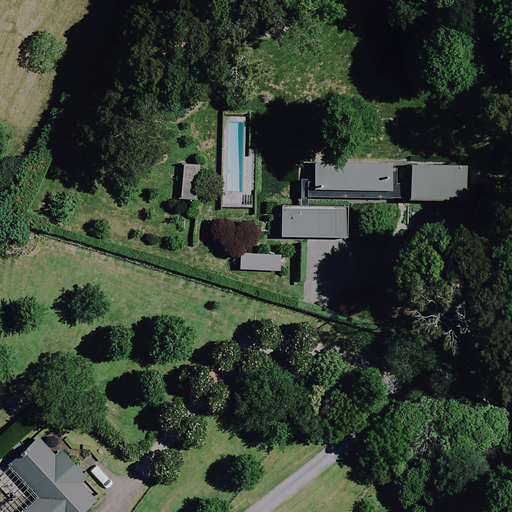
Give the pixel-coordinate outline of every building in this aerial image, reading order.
[(464,162),(410,160),(409,200),(463,202),(464,162)] [(204,165),(183,163),(179,200),(200,203),(204,165)] [(392,165),(315,164),(314,190),(391,192),(392,165)] [(254,174),(223,174),(223,209),(253,209),(254,174)] [(347,239),(348,209),(283,208),(282,238),(347,239)] [(281,257),(243,254),(241,270),(280,273),(281,257)] [(56,455),(39,437),(27,448),(30,451),(11,469),(39,500),(25,511),(83,511),(97,500),(82,483),(88,477),(63,449),(56,455)]
